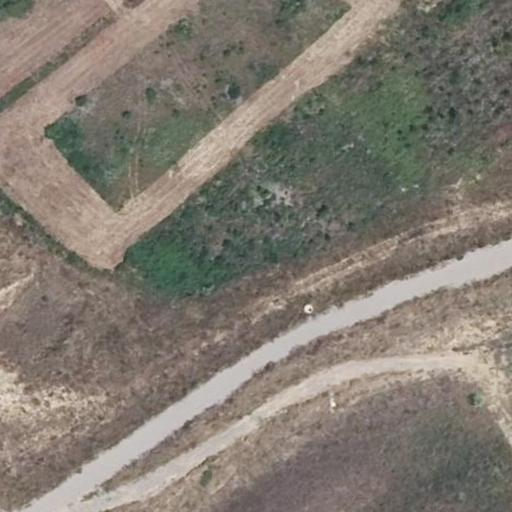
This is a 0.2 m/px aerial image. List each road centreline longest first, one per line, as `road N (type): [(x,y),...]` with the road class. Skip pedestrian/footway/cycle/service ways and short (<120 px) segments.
road 1 (residential): [(0,448),(348,190)]
road 2 (residential): [(244,0),(348,190)]
road 3 (residential): [(348,190),(511,71)]
